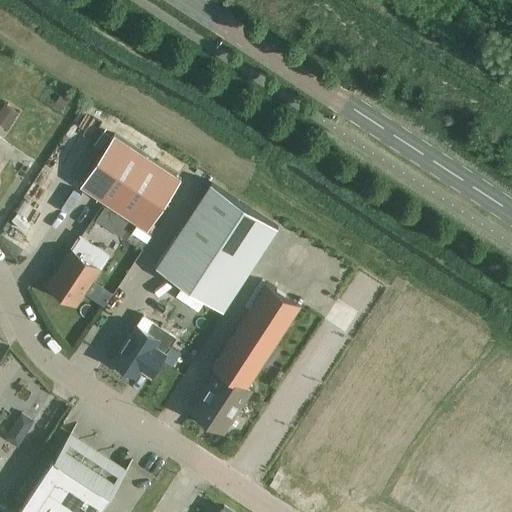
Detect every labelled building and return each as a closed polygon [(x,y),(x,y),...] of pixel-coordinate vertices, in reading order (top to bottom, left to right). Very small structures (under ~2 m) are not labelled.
[(327,59),(325,78),(342,79),(344,61),(327,59)] [(16,110),(32,116),(39,99),(23,93),(16,110)] [(114,134),(80,184),(148,228),(181,178),(114,134)] [(156,265),(223,309),(278,225),(211,181),(156,265)] [(75,304),(109,253),(81,234),(47,285),(75,304)] [(191,410),(223,430),(250,390),(245,387),(300,303),(266,281),(212,365),(218,369),(191,410)] [(192,296),(187,305),(210,318),(215,310),(192,296)] [(143,314),(112,361),(116,363),(116,368),(127,375),(131,373),(135,375),(140,368),(151,375),(176,336),(143,314)] [(98,511),(101,507),(102,507),(133,460),(132,459),(122,472),(68,436),(77,423),(76,422),(17,511),(98,511)]
